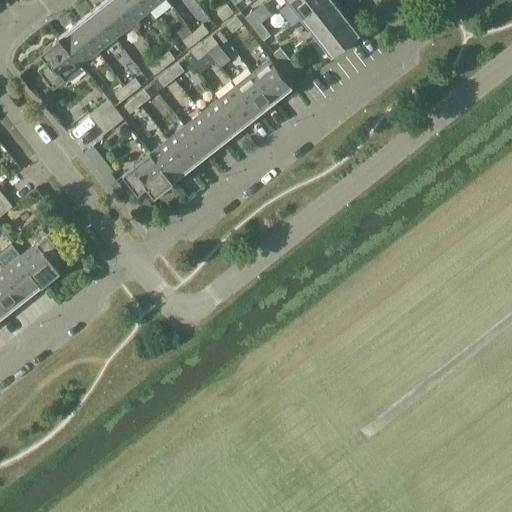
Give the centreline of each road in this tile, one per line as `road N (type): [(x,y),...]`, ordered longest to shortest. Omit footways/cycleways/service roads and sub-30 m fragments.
road 1 (unclassified): [(138,265),(174,308),(201,307),(511,61)]
road 2 (residential): [(138,265),(420,47)]
road 3 (unclassified): [(138,265),(0,86)]
road 4 (residential): [(138,265),(0,372)]
